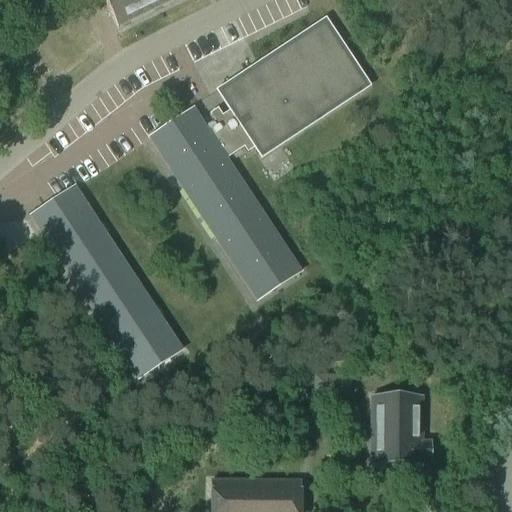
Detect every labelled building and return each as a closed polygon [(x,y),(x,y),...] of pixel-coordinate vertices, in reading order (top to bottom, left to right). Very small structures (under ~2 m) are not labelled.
[(0,0),(0,16),(1,18),(22,0),(0,0)] [(177,0),(101,0),(116,30),(177,0)] [(303,40),(302,41),(283,53),(281,54),(281,55),(263,67),(262,66),(261,67),(261,68),(242,80),(240,81),(241,81),(222,94),(222,93),(220,94),(221,96),(232,112),(222,118),(217,111),(209,116),(214,124),(204,130),(192,113),(149,141),(256,303),(299,275),(225,162),(243,150),(247,155),(256,149),(260,155),(260,156),(261,157),(263,156),(281,144),(282,144),(283,143),(283,142),(302,130),(304,129),(322,117),(323,117),(324,116),(324,115),(343,103),(345,102),(363,90),(365,89),(364,87),(351,69),(352,68),(351,67),(350,67),(338,48),(337,46),(337,47),(325,28),(324,26),(322,27),(322,28),(304,40),(303,40)] [(73,191),(30,219),(137,382),(180,354),(73,191)] [(314,398),(335,398),(348,398),(348,379),(314,378),(314,398)] [(370,469),(413,469),(421,470),(421,467),(429,467),(429,468),(430,468),(431,444),(429,444),(429,445),(421,445),(421,400),(370,399),(370,469)] [(299,511),(300,484),(210,484),(209,511),(299,511)]
